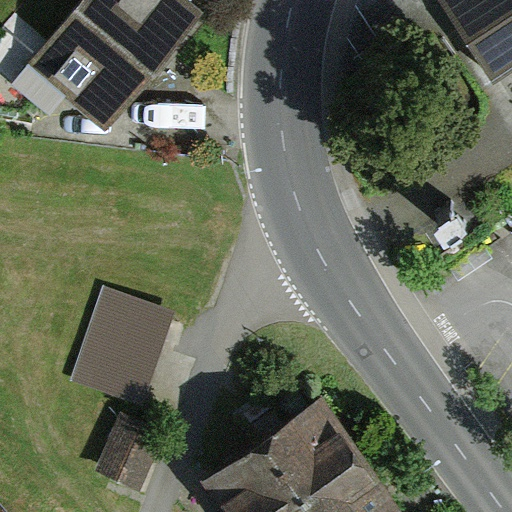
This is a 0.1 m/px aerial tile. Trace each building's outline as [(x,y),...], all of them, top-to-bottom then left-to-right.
[(210,11),(196,0),(87,0),(35,69),(117,132),(210,11)] [(511,0),(428,0),(511,123),(511,0)] [(146,402),(176,305),(103,283),(74,380),(146,402)] [(393,511),(318,399),(199,479),(220,511),(393,511)] [(95,465),(139,486),(164,434),(120,413),(95,465)]
